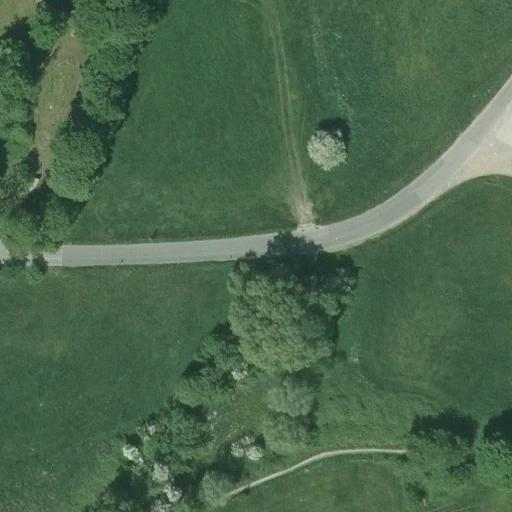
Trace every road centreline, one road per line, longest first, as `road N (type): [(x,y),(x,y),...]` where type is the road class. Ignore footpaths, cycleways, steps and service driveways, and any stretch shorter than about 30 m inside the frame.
road 1 (unclassified): [(0,256),(330,242),(396,209),(511,92)]
road 2 (unknown): [(511,461),(347,452),(313,458),(185,511)]
